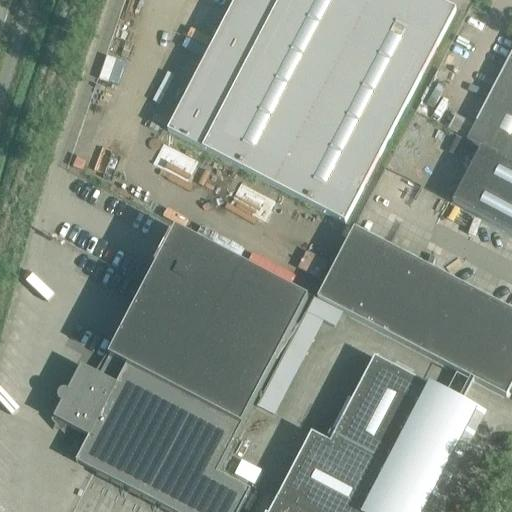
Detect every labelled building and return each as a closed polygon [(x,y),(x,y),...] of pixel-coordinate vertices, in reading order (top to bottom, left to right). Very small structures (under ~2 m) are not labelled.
[(236,0),(167,132),(345,225),(456,12),(432,0),(236,0)] [(511,53),(467,141),(482,148),(511,164),(511,53)] [(511,164),(482,148),(452,204),(511,235),(511,164)] [(511,387),(511,312),(442,275),(354,230),(317,300),(506,399),(511,387)] [(99,376),(81,367),(68,392),(64,391),(61,392),(58,395),(57,398),(58,402),(61,405),(53,420),(89,439),(76,463),(168,511),(239,511),(251,492),(217,474),(308,301),(175,231),(99,376)] [(330,445),(312,435),(277,500),(299,511),(424,511),(457,451),(465,446),(462,440),(476,413),(465,407),(410,378),(413,371),(396,362),(392,369),(374,359),(330,445)] [(299,511),(277,500),(274,499),(267,511),(299,511)]
